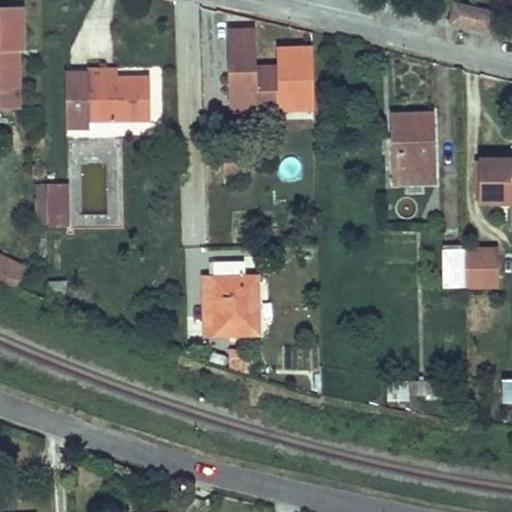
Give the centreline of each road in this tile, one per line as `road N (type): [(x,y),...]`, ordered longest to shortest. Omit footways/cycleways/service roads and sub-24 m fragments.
road 1 (residential): [(0,403),(198,467),(395,511)]
road 2 (residential): [(330,14),(511,59)]
